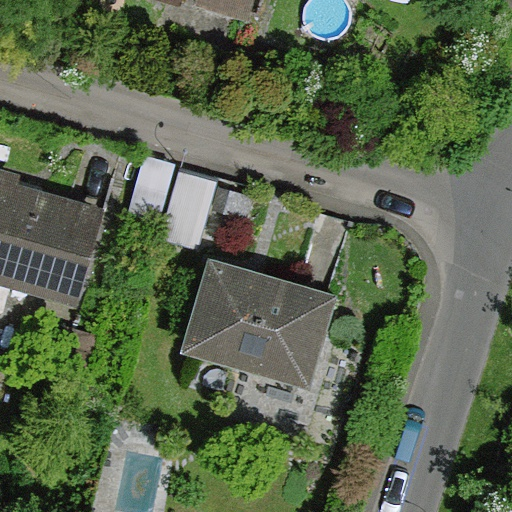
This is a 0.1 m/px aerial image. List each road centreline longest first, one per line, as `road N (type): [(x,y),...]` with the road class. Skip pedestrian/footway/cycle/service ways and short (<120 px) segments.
road 1 (residential): [(494,209),(0,74)]
road 2 (residential): [(406,511),(494,209)]
